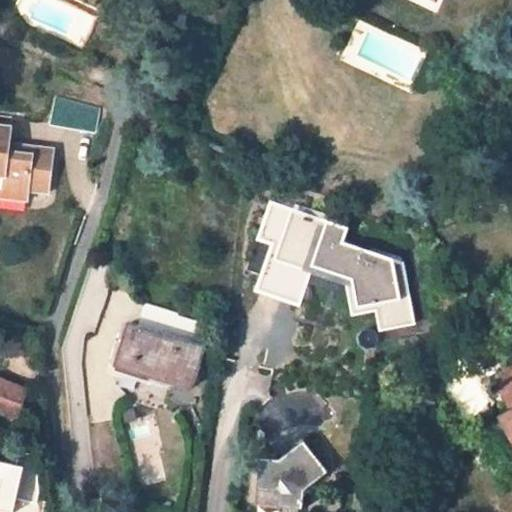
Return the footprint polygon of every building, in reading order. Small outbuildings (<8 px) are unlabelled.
[(50,191),(55,148),(9,141),(13,118),(0,116),(0,196),(29,200),(30,188),(50,191)] [(416,325),(404,265),(345,244),(350,230),(271,202),(257,241),(272,246),(256,293),(300,308),(314,268),(352,282),(357,310),(381,305),(386,330),(416,325)] [(144,310),(138,329),(204,349),(209,331),(144,310)] [(204,349),(130,327),(117,367),(191,390),(204,349)] [(511,404),(511,410),(501,417),(511,440),(511,369),(511,370),(511,380),(506,384),(498,388),(507,407),(511,405),(511,404)] [(511,370),(502,374),(506,384),(511,380),(511,370)] [(0,406),(21,416),(30,386),(5,378),(0,374),(0,406)] [(302,511),(304,494),(329,475),(303,442),(279,461),(260,459),(255,506),(302,511)] [(37,489),(35,453),(18,450),(16,464),(0,460),(0,508),(13,511),(16,497),(35,501),(37,489)]
